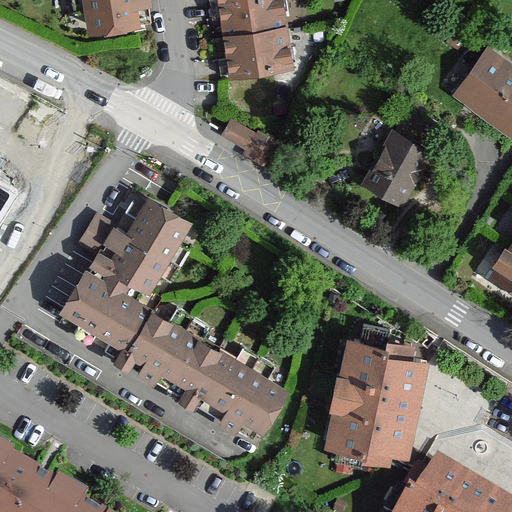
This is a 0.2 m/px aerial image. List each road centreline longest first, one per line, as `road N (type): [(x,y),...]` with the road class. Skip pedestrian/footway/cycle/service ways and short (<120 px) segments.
road 1 (tertiary): [(159,125),(511,348)]
road 2 (tertiary): [(0,41),(159,125)]
road 3 (residential): [(172,0),(179,79),(159,125)]
